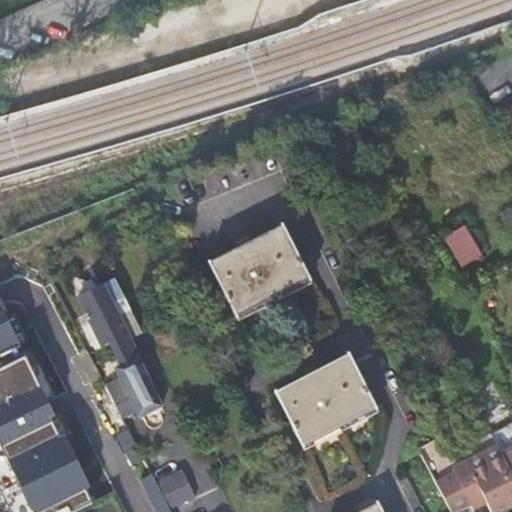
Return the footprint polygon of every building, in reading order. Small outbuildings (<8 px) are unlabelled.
[(281,227),(208,266),(236,321),(309,283),(289,242),(281,227)] [(463,227),(445,237),(462,267),(480,256),(463,227)] [(104,385),(121,418),(134,411),(137,418),(161,406),(135,353),(125,358),(122,353),(132,348),(131,346),(126,348),(124,343),(128,341),(116,316),(129,310),(114,279),(95,288),(90,278),(85,281),(75,277),(68,280),(77,297),(102,347),(108,344),(119,366),(118,366),(115,374),(117,378),(104,385)] [(0,310),(0,355),(17,348),(0,310)] [(23,359),(0,370),(0,447),(30,511),(76,511),(92,505),(23,359)] [(348,359),(275,396),(301,448),(374,411),(348,359)] [(439,458),(430,440),(417,449),(449,511),(459,511),(472,506),(472,507),(485,501),(490,511),(497,511),(511,504),(511,475),(502,456),(495,440),(491,434),(439,458)] [(511,450),(502,456),(511,475),(511,450)] [(215,453),(205,458),(212,472),(222,467),(215,453)] [(180,470),(155,481),(168,509),(193,497),(180,470)]
